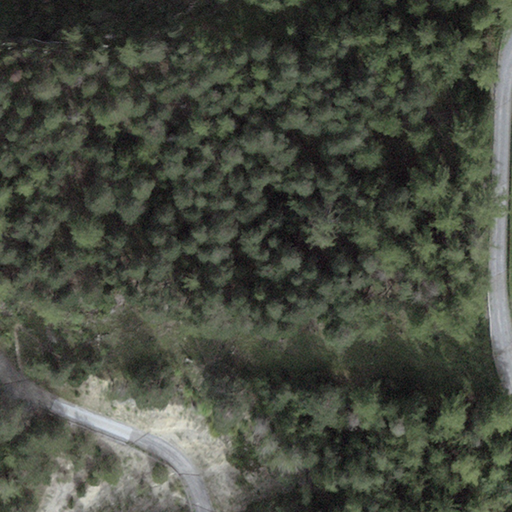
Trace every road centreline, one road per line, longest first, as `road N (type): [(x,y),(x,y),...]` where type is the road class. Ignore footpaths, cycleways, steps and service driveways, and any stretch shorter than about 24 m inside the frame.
road 1 (unclassified): [(511,44),(502,93),(496,256),(511,361)]
road 2 (unclassified): [(204,511),(183,464),(167,451),(30,394),(0,366)]
